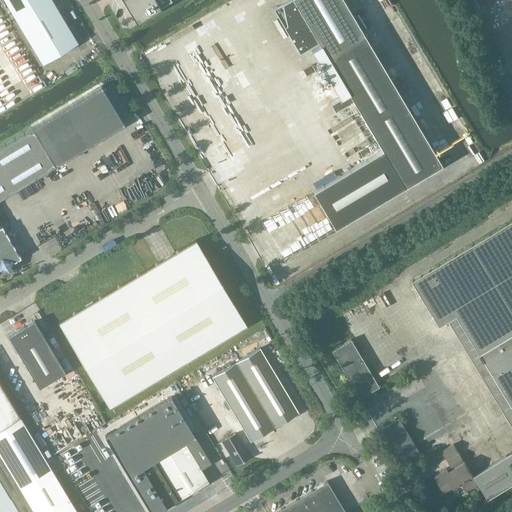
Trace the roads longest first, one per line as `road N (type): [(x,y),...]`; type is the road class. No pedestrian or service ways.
road 1 (unclassified): [(511,150),(264,296)]
road 2 (unclassified): [(0,305),(197,186)]
road 3 (unclassified): [(85,0),(197,186)]
road 4 (unclassified): [(348,435),(264,296)]
road 5 (unclassified): [(220,511),(348,435)]
road 6 (unclassified): [(264,296),(197,186)]
